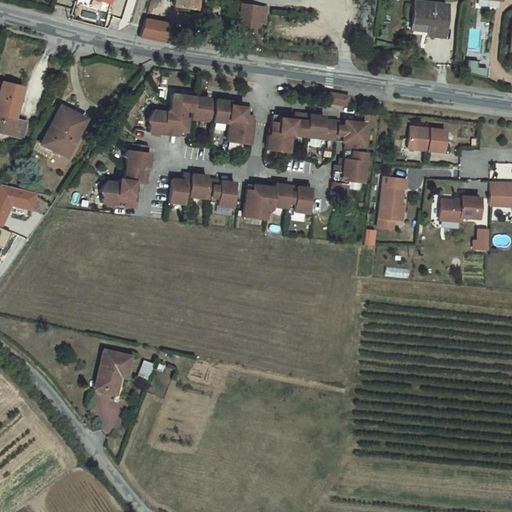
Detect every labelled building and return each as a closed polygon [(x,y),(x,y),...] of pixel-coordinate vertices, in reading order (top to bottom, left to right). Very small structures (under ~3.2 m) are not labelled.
[(168,0),(168,5),(192,9),(193,0),(168,0)] [(263,4),(244,0),(238,0),(234,24),(250,28),(252,18),(260,20),(263,4)] [(415,0),(411,0),(409,18),(420,19),(418,34),(440,37),(444,4),(415,0)] [(145,18),(139,34),(167,41),(171,24),(145,18)] [(475,62),(466,61),(465,74),(476,77),(484,79),(486,70),(475,69),(475,62)] [(15,119),(23,88),(4,84),(0,98),(0,133),(21,139),(26,122),(15,119)] [(347,96),(328,93),(327,101),(346,104),(347,96)] [(203,99),(173,96),(171,110),(166,112),(154,111),(147,121),(151,121),(149,133),(164,134),(165,129),(186,132),(188,118),(185,118),(186,111),(193,111),(192,119),(208,121),(208,117),(215,117),(214,121),(231,123),(229,141),(251,143),(252,130),(251,130),(253,112),(231,109),(232,103),(217,101),(216,104),(203,102),(203,99)] [(64,106),(49,135),(55,139),(70,110),(64,106)] [(89,119),(70,110),(55,139),(49,135),(44,145),(68,158),(89,119)] [(281,117),(273,116),(271,137),(269,137),(267,152),(290,154),(292,136),(323,140),(324,136),(351,139),(350,143),(348,142),(346,159),(342,159),(341,167),(345,167),(344,173),(335,172),(333,191),(348,193),(349,182),(362,183),(369,126),(359,125),(359,121),(344,119),(344,126),(338,125),(338,122),(317,120),(318,117),(296,115),(295,122),(281,120),(281,117)] [(449,134),(415,132),(414,150),(434,151),(434,156),(448,157),(449,134)] [(148,146),(133,144),(132,152),(127,151),(123,157),(127,160),(125,181),(120,180),(119,184),(107,182),(101,193),(104,193),(103,204),(135,208),(136,200),(133,199),(135,182),(147,183),(150,160),(147,160),(148,146)] [(184,181),(173,180),(169,203),(184,205),(185,197),(204,199),(205,197),(219,199),(218,207),(232,209),(236,183),(200,178),(201,176),(185,173),(184,181)] [(409,181),(385,177),(379,220),(400,223),(403,193),(407,193),(409,181)] [(275,188),(253,185),(251,203),(246,202),(244,217),(266,220),(268,206),(288,208),(288,204),(295,204),(294,212),(309,214),(312,189),(276,184),(275,188)] [(503,184),(493,184),(493,207),(511,207),(511,187),(503,188),(503,184)] [(33,211),(38,194),(3,185),(0,192),(0,227),(3,229),(13,206),(33,211)] [(455,206),(443,205),(442,227),(460,228),(461,221),(481,221),(482,201),(461,201),(461,204),(461,206),(455,206)] [(0,247),(4,249),(11,233),(3,229),(0,227),(0,247)] [(372,245),(373,230),(363,229),(362,244),(372,245)] [(482,233),(481,244),(491,244),(491,233),(482,233)] [(130,354),(104,349),(96,381),(116,386),(119,370),(125,372),(130,354)] [(145,378),(150,363),(141,360),(135,375),(145,378)] [(116,386),(96,381),(95,387),(114,392),(116,386)]
